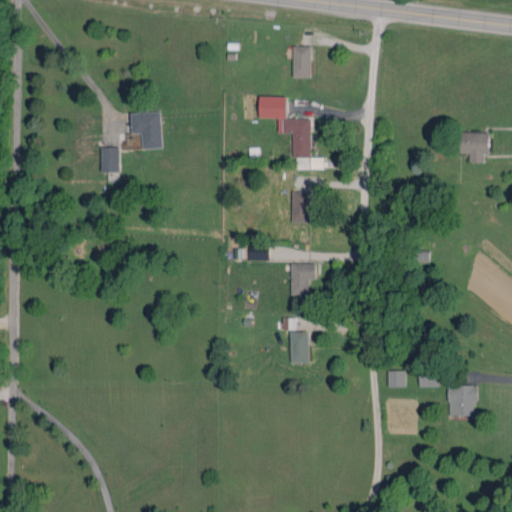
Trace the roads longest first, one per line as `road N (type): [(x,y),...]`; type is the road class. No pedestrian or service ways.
road 1 (residential): [(380,7),(363,251),(377,441),(367,511)]
road 2 (residential): [(17,0),(13,394)]
road 3 (primary): [(323,0),(511,22)]
